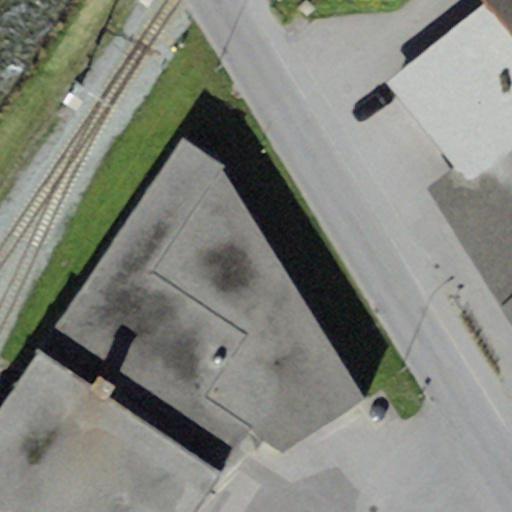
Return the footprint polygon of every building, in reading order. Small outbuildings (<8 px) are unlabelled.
[(511,0),(481,0),(486,4),(511,38),(511,0)] [(468,185),(511,151),(511,38),(486,4),(387,81),(455,168),(468,185)] [(223,165),(182,138),(39,352),(223,479),(247,433),(281,452),(366,398),(223,165)] [(511,151),(468,185),(455,168),(428,187),(511,325),(511,151)] [(200,511),(223,479),(39,352),(0,409),(0,511),(200,511)]
